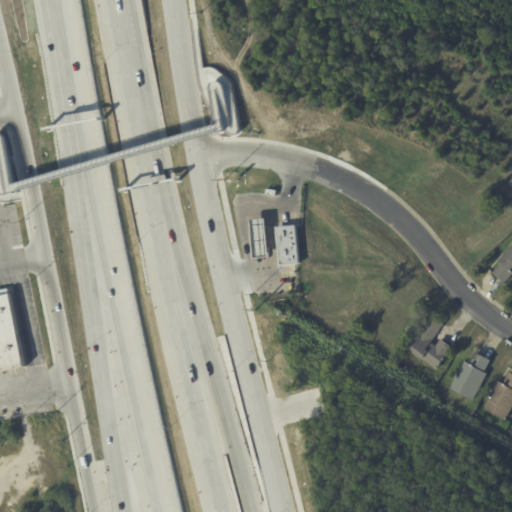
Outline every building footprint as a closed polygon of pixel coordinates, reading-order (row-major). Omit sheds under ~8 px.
[(265,218),(269,257),(255,258),(252,220),(265,218)] [(296,225),(300,265),(279,266),(276,227),(296,225)] [(511,275),(506,283),(493,273),(501,263),(499,260),(511,245),(511,275)] [(23,368),(0,372),(0,296),(11,294),(26,367),(23,368)] [(444,325),(432,343),(436,346),(441,339),(453,347),(437,370),(408,350),(431,316),(444,324),(444,325)] [(478,354),(491,360),(484,373),(487,374),(472,401),(449,389),(464,361),(470,365),(477,353),(478,354)] [(511,373),(511,407),(505,421),(482,408),(498,381),(503,384),(510,372),(511,373)]
